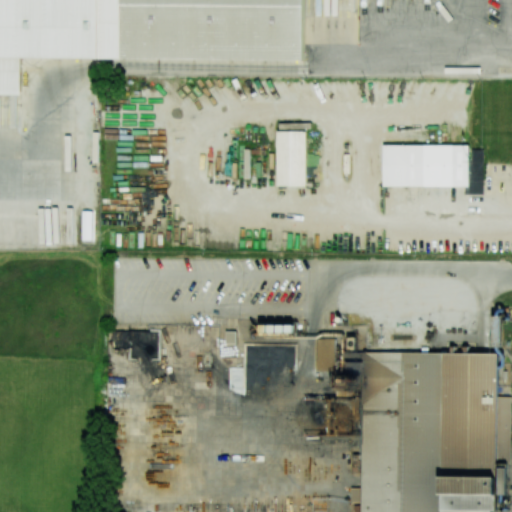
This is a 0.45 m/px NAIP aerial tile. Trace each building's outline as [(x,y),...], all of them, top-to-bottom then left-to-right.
[(0,0),(0,94),(21,95),(21,58),(304,60),(304,0),(0,0)] [(306,185),(277,184),(278,129),(307,129),(306,185)] [(385,144),(471,144),(471,185),(386,186),(385,144)] [(470,187),(465,187),(465,194),(483,194),(483,149),(469,149),(470,187)] [(493,342),(500,343),(501,316),(494,316),(493,342)] [(492,511),(493,495),(511,495),(511,397),(498,397),(498,353),(335,352),(335,339),(317,338),(317,370),(334,370),(334,398),(354,398),(354,417),(362,417),(362,454),(354,454),(353,472),(361,472),(361,488),(351,488),(351,502),(361,502),(360,511),(492,511)]
